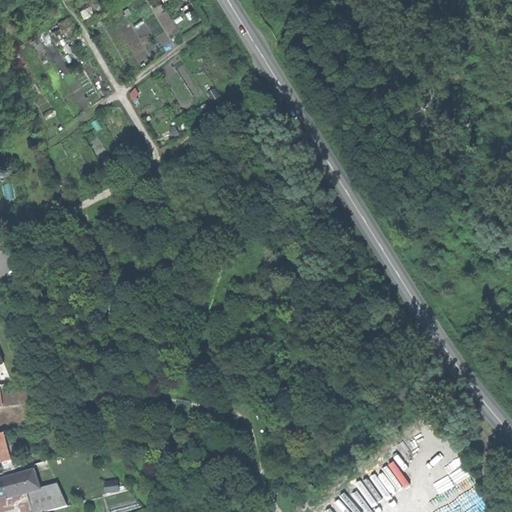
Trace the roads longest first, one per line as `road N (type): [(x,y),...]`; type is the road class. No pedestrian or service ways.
road 1 (primary): [(228,0),(462,374),(511,432)]
road 2 (track): [(244,89),(194,135),(83,208),(5,246),(0,260)]
road 3 (track): [(68,0),(154,161)]
